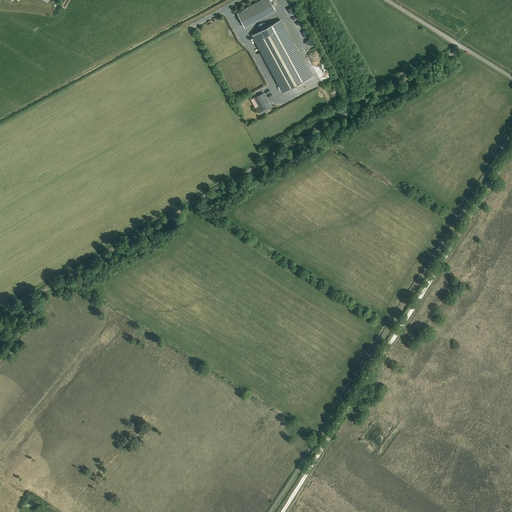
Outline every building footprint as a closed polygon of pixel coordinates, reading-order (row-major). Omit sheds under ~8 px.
[(279,0),(278,0),(274,2),(277,9),(283,6),(279,0)] [(246,8),(237,13),(245,27),(254,22),(246,8)] [(253,35),(284,93),(312,77),(281,20),(253,35)] [(317,82),(317,81),(322,80),(320,73),(314,75),(315,77),(311,78),(313,84),(317,82)] [(264,93),(257,97),(263,109),(258,111),(260,115),(272,108),(264,93)]
